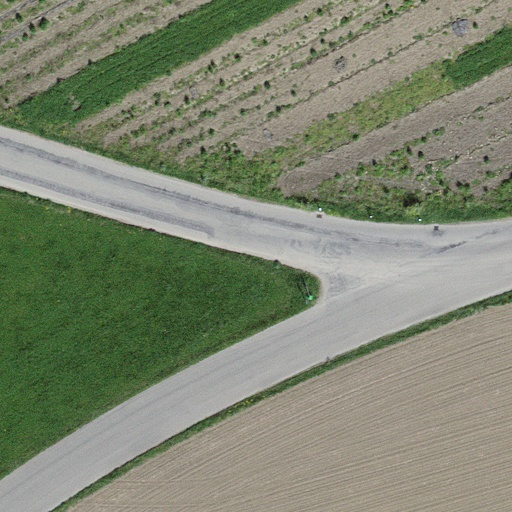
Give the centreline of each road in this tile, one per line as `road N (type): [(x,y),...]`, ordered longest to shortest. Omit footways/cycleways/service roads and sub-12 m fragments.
road 1 (unclassified): [(1,511),(127,428),(458,273)]
road 2 (unclassified): [(458,273),(0,154)]
